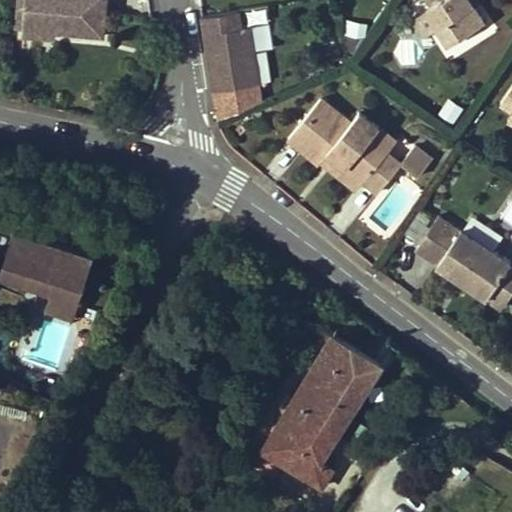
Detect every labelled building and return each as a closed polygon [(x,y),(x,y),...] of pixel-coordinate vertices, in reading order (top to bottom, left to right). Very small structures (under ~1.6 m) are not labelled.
[(25,29),(55,31),(103,35),(106,0),(26,0),(24,29),(25,29)] [(432,5),(426,9),(438,27),(449,44),(485,20),(475,4),(472,0),(433,0),(436,3),(432,5)] [(202,15),(214,90),(259,83),(250,25),(242,26),(239,9),(202,15)] [(415,16),(426,35),(438,27),(426,9),(415,16)] [(361,51),(366,20),(347,18),(342,48),(361,51)] [(511,86),(501,103),(511,110),(511,86)] [(371,136),(379,126),(360,110),(351,120),(321,96),(288,137),(320,161),(321,159),(328,151),(364,180),(388,149),(371,136)] [(453,121),(462,108),(450,100),(441,112),(453,121)] [(379,126),(371,136),(388,149),(396,139),(379,126)] [(401,161),(402,161),(418,174),(432,157),(415,143),(402,160),(401,161)] [(388,149),(364,180),(378,191),(402,161),(401,161),(402,160),(388,149)] [(328,151),(321,159),(358,187),(364,180),(328,151)] [(457,190),(453,196),(459,200),(463,194),(457,190)] [(437,264),(457,277),(459,274),(468,280),(466,283),(487,297),(511,260),(462,227),(461,228),(439,214),(416,248),(438,263),(437,264)] [(79,300),(94,255),(14,230),(0,273),(0,275),(30,285),(32,280),(38,281),(36,286),(51,291),(79,300)] [(511,260),(487,297),(501,307),(511,290),(511,260)] [(459,274),(457,277),(466,283),(468,280),(459,274)] [(74,317),(79,300),(51,291),(46,308),(74,317)] [(320,457),(381,361),(332,332),(263,451),(322,485),(334,465),(320,457)] [(362,439),(369,429),(358,422),(351,432),(362,439)] [(479,500),(506,466),(488,455),(463,488),(479,500)] [(511,511),(511,469),(506,466),(479,500),(495,511),(511,511)]
